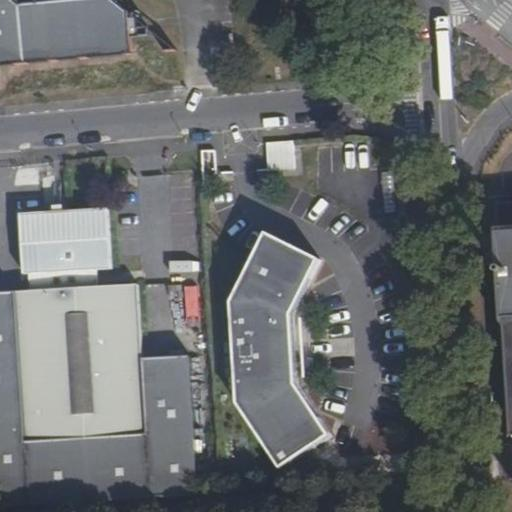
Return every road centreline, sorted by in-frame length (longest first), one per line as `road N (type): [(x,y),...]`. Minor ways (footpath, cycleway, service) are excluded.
road 1 (unclassified): [(0,135),(426,90)]
road 2 (unclassified): [(454,511),(436,219)]
road 3 (unclassified): [(436,219),(459,145),(492,104),(511,99)]
road 4 (unclassified): [(436,219),(426,90)]
